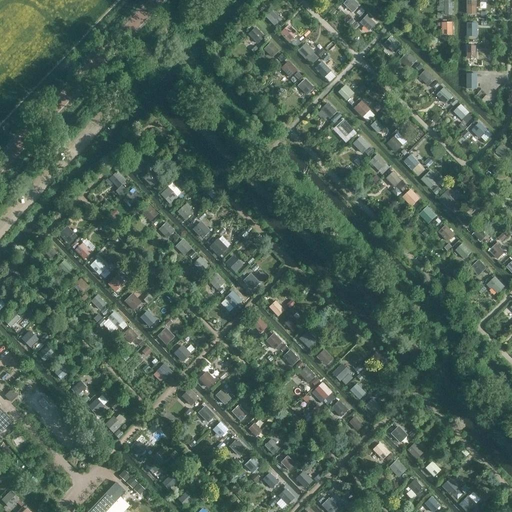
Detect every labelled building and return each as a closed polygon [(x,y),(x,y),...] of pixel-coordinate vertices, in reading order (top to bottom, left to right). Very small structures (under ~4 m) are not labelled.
[(345,0),(338,7),(349,19),(356,12),(345,0)] [(468,0),(468,13),(479,13),(478,0),(468,0)] [(437,1),(437,19),(451,18),(450,1),(437,1)] [(369,30),(377,22),(367,12),(359,21),(369,30)] [(270,14),(262,21),(274,33),(282,26),(270,14)] [(444,35),(455,35),(455,21),(444,21),(444,35)] [(462,23),(462,39),(475,39),(474,22),(462,23)] [(289,23),(280,33),(290,42),(299,33),(289,23)] [(255,46),(266,36),(256,26),(246,35),(255,46)] [(383,39),(375,47),(387,57),(394,49),(383,39)] [(298,44),(291,51),(301,62),(308,54),(298,44)] [(468,58),(478,58),(478,44),(468,44),(468,58)] [(266,46),(259,54),(270,65),(278,57),(266,46)] [(410,68),(418,59),(409,50),(400,60),(410,68)] [(289,60),(282,68),(291,76),(298,69),(289,60)] [(322,61),(316,67),(330,82),(337,75),(322,61)] [(418,72),(409,80),(423,92),(431,84),(418,72)] [(476,73),(462,73),(462,91),(476,91),(476,73)] [(432,84),(440,90),(444,85),(436,79),(432,84)] [(290,88),(300,99),(308,91),(298,80),(290,88)] [(332,95),(343,104),(350,96),(340,87),(332,95)] [(311,119),(323,129),(339,112),(327,101),(311,119)] [(453,104),(445,112),(456,122),(463,115),(453,104)] [(469,123),(474,118),(470,113),(464,119),(469,123)] [(372,118),(364,125),(375,137),(383,130),(372,118)] [(339,119),(330,129),(341,140),(350,130),(339,119)] [(473,129),(487,142),(495,133),(481,120),(473,129)] [(363,153),(371,146),(362,135),(353,142),(363,153)] [(388,143),(397,152),(405,144),(395,135),(388,143)] [(497,146),(489,154),(500,166),(509,158),(497,146)] [(373,154),(365,161),(376,174),(385,166),(373,154)] [(407,155),(399,163),(412,176),(421,168),(407,155)] [(142,168),(127,156),(120,166),(134,178),(142,168)] [(155,165),(148,172),(158,182),(165,176),(155,165)] [(118,170),(114,173),(124,184),(127,181),(118,170)] [(431,188),(439,181),(429,170),(422,178),(431,188)] [(153,187),(158,183),(147,172),(143,176),(153,187)] [(113,174),(109,178),(119,189),(124,185),(113,174)] [(168,198),(158,187),(149,195),(160,206),(168,198)] [(141,202),(125,188),(118,197),(133,211),(141,202)] [(405,189),(396,198),(408,210),(416,201),(405,189)] [(442,189),(433,197),(445,209),(453,201),(442,189)] [(187,202),(177,211),(185,219),(194,209),(187,202)] [(150,216),(155,207),(150,204),(145,213),(150,216)] [(420,214),(430,223),(438,215),(429,205),(420,214)] [(157,210),(148,215),(151,220),(160,215),(157,210)] [(468,210),(460,217),(468,226),(475,219),(468,210)] [(204,232),(189,219),(180,229),(195,242),(204,232)] [(171,233),(161,222),(151,230),(162,242),(171,233)] [(475,225),(467,233),(477,243),(485,235),(475,225)] [(443,226),(434,235),(446,248),(455,239),(443,226)] [(72,238),(63,229),(54,237),(63,247),(72,238)] [(223,234),(210,245),(220,256),(232,245),(223,234)] [(177,243),(182,253),(192,248),(186,238),(177,243)] [(85,240),(75,249),(85,259),(94,249),(85,240)] [(502,247),(504,245),(499,240),(490,249),(499,259),(507,252),(502,247)] [(466,259),(473,251),(463,242),(456,249),(466,259)] [(206,269),(192,256),(184,264),(198,277),(206,269)] [(511,261),(507,256),(499,264),(511,276),(511,261)] [(104,272),(89,257),(82,264),(98,279),(104,272)] [(239,268),(226,258),(219,267),(231,278),(239,268)] [(59,263),(51,271),(62,283),(71,275),(59,263)] [(475,263),(466,272),(479,284),(488,275),(475,263)] [(252,272),(256,276),(263,270),(259,265),(252,272)] [(256,277),(262,283),(269,276),(264,270),(256,277)] [(108,283),(116,292),(126,283),(118,274),(108,283)] [(250,289),(259,285),(255,274),(246,277),(250,289)] [(218,290),(226,282),(219,275),(211,283),(218,290)] [(487,284),(497,294),(506,286),(497,276),(487,284)] [(230,291),(220,300),(230,310),(239,301),(230,291)] [(127,308),(134,301),(123,292),(117,299),(127,308)] [(99,311),(106,303),(96,294),(89,302),(99,311)] [(285,307),(277,297),(268,304),(276,314),(285,307)] [(12,327),(22,317),(14,310),(5,319),(12,327)] [(293,330),(305,319),(297,311),(285,322),(293,330)] [(150,314),(141,323),(149,332),(158,324),(150,314)] [(119,315),(112,323),(120,330),(126,322),(119,315)] [(254,315),(247,324),(258,334),(266,325),(254,315)] [(167,344),(176,336),(167,326),(158,334),(167,344)] [(41,338),(31,328),(22,338),(31,348),(41,338)] [(136,352),(145,342),(131,328),(122,337),(136,352)] [(304,328),(296,336),(307,348),(316,339),(304,328)] [(266,339),(275,349),(284,341),(275,331),(266,339)] [(177,341),(168,350),(177,358),(186,350),(177,341)] [(48,344),(37,355),(44,362),(54,351),(48,344)] [(143,346),(137,354),(148,362),(154,355),(143,346)] [(285,348),(278,356),(290,366),(296,358),(285,348)] [(324,365),(334,359),(327,348),(317,354),(324,365)] [(159,360),(152,367),(160,376),(168,369),(159,360)] [(71,373),(62,363),(54,370),(63,381),(71,373)] [(313,388),(321,380),(307,365),(296,376),(303,383),(305,381),(313,388)] [(228,374),(224,369),(220,373),(215,366),(209,370),(218,381),(228,374)] [(340,366),(333,374),(342,382),(349,374),(340,366)] [(203,369),(195,376),(204,387),(212,380),(203,369)] [(73,389),(85,400),(94,391),(82,380),(73,389)] [(357,383),(351,389),(359,399),(366,392),(357,383)] [(322,386),(315,395),(325,403),(332,394),(322,386)] [(198,399),(188,388),(181,394),(191,405),(198,399)] [(225,404),(233,398),(223,388),(216,394),(225,404)] [(104,403),(96,394),(85,403),(93,412),(104,403)] [(371,395),(364,404),(373,411),(380,401),(371,395)] [(340,419),(349,409),(339,399),(330,408),(340,419)] [(238,402),(230,411),(240,420),(248,412),(238,402)] [(213,413),(205,404),(197,412),(204,420),(213,413)] [(0,434),(13,422),(0,408),(0,434)] [(119,413),(106,424),(113,432),(126,421),(119,413)] [(353,418),(346,425),(353,432),(360,424),(353,418)] [(221,421),(212,430),(221,438),(229,429),(221,421)] [(257,436),(263,430),(255,422),(249,428),(257,436)] [(408,433),(398,424),(389,434),(399,443),(408,433)] [(145,448),(133,435),(124,443),(136,456),(145,448)] [(283,449),(270,435),(262,443),(275,456),(283,449)] [(249,447),(238,437),(229,447),(240,457),(249,447)] [(417,458),(424,452),(415,442),(408,449),(417,458)] [(389,455),(379,444),(370,452),(380,462),(389,455)] [(291,455),(282,459),(288,470),(297,465),(291,455)] [(254,456),(246,465),(254,473),(262,464),(254,456)] [(146,465),(154,474),(163,466),(155,457),(146,465)] [(399,477),(407,469),(399,460),(391,468),(399,477)] [(438,468),(430,461),(423,468),(432,476),(438,468)] [(308,475),(300,467),(292,476),(299,483),(308,475)] [(141,495),(146,489),(125,469),(120,475),(141,495)] [(277,479),(266,469),(259,477),(269,487),(277,479)] [(175,481),(166,471),(158,479),(167,489),(175,481)] [(451,476),(442,484),(451,495),(461,486),(451,476)] [(424,488),(414,477),(405,485),(415,496),(424,488)] [(105,511),(125,491),(116,482),(87,511),(105,511)] [(16,495),(8,487),(0,494),(0,496),(8,504),(16,495)] [(291,496),(282,487),(275,492),(284,502),(291,496)] [(467,511),(476,503),(466,494),(457,504),(465,511),(467,511)] [(334,511),(339,508),(328,496),(321,503),(328,511),(334,511)] [(433,496),(425,503),(433,511),(441,504),(433,496)]
